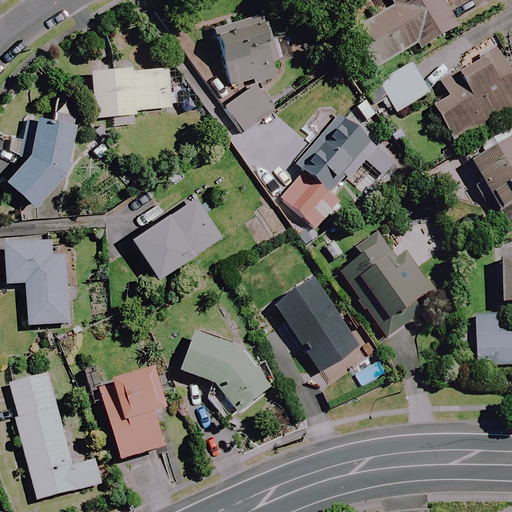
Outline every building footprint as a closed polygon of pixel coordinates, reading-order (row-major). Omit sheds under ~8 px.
[(386,0),(392,9),(349,35),(372,74),(415,48),(419,53),(457,29),(439,0),(386,0)] [(275,77),(258,18),(212,32),(228,86),(251,79),(253,83),(275,77)] [(495,87),(483,65),(457,79),(469,102),(455,109),(451,100),(432,110),(450,143),(511,110),(511,82),(510,79),(495,87)] [(427,97),(409,66),(377,85),(394,116),(427,97)] [(167,110),(164,70),(128,73),(128,70),(86,73),(90,120),(134,116),(134,113),(167,110)] [(73,126),(34,118),(27,154),(2,182),(32,209),(62,173),(73,126)] [(369,147),(338,118),(291,167),(301,176),(279,201),(313,233),(338,206),(325,194),(369,147)] [(511,134),(463,164),(511,245),(511,244),(511,134)] [(217,240),(191,200),(127,242),(153,282),(217,240)] [(393,260),(377,238),(355,254),(360,260),(338,276),(370,322),(380,316),(386,324),(432,292),(405,252),(393,260)] [(50,259),(49,243),(2,246),(5,289),(23,287),(26,330),(68,327),(63,258),(50,259)] [(511,261),(500,261),(499,307),(511,307),(511,261)] [(358,351),(312,283),(272,310),(318,378),(358,351)] [(511,335),(495,336),(494,319),(474,319),(475,368),(511,367),(511,335)] [(239,350),(194,334),(179,374),(213,387),(237,417),(271,389),(239,350)] [(163,414),(150,373),(95,391),(118,464),(163,450),(152,417),(163,414)] [(70,468),(45,376),(7,387),(16,421),(13,422),(35,504),(99,487),(93,462),(70,468)]
